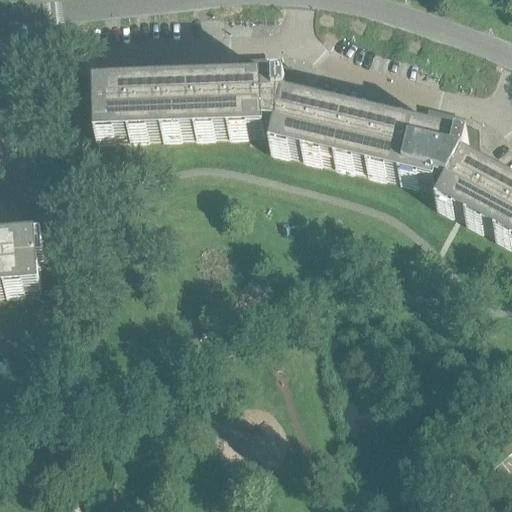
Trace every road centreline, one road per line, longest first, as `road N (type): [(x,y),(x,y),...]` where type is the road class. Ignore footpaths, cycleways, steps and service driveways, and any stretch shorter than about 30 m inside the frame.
road 1 (tertiary): [(0,22),(196,0)]
road 2 (tertiary): [(328,0),(511,59)]
